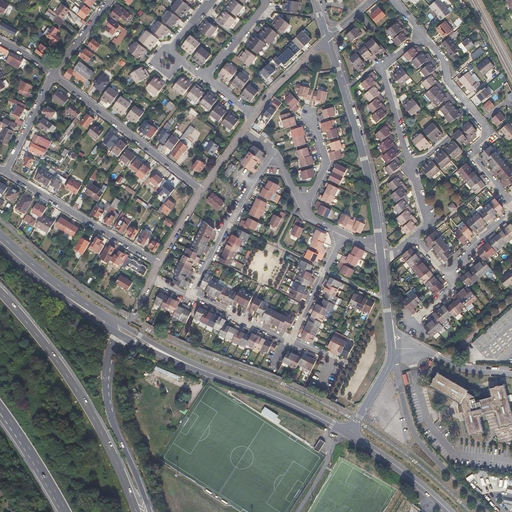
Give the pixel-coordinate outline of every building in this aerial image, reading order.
[(0,13),(4,16),(10,5),(7,3),(0,0),(0,12),(0,13),(0,12),(0,13)] [(83,0),(82,1),(91,7),(95,11),(97,8),(93,5),(96,0),(83,0)] [(185,11),(187,12),(190,7),(181,0),(177,0),(172,9),(182,16),(185,11)] [(226,9),(236,16),(243,7),(233,0),(230,0),(228,3),(229,5),(228,6),(226,9)] [(282,11),(296,14),(298,3),(286,0),(286,4),(285,5),(283,5),(282,11)] [(438,14),(442,19),(453,10),(450,5),(447,8),(443,3),(439,0),(436,0),(430,5),(434,10),(438,14)] [(57,15),(62,19),(69,10),(63,6),(62,5),(55,14),(57,15)] [(90,11),(84,6),(81,11),(77,8),(77,9),(75,7),(73,10),(75,12),(74,12),(83,19),(90,11)] [(118,6),(110,16),(117,21),(120,18),(125,22),(131,15),(118,6)] [(377,23),(385,15),(379,8),(370,16),(377,23)] [(177,25),(181,20),(170,11),(163,20),(172,28),(174,25),(175,24),(177,25)] [(64,21),(62,19),(57,15),(55,18),(47,12),(45,15),(59,26),(64,21)] [(217,21),(228,30),(235,20),(225,12),(222,17),(221,16),(217,21)] [(271,25),(282,34),(289,25),(280,17),(278,20),(277,21),(275,20),(271,25)] [(397,34),(402,29),(400,27),(398,25),(401,23),(397,19),(390,25),(392,26),(386,31),(390,35),(387,37),(390,40),(397,34)] [(118,46),(126,35),(128,32),(117,24),(117,25),(112,21),(108,25),(109,26),(106,30),(113,35),(118,29),(122,32),(117,39),(115,37),(112,41),(118,46)] [(164,34),(166,36),(170,30),(159,21),(152,30),(161,38),(163,35),(164,34)] [(206,36),(209,38),(217,29),(207,21),(205,24),(204,25),(202,24),(198,29),(206,36)] [(0,28),(6,32),(9,27),(0,22),(0,28)] [(442,34),(441,35),(444,38),(453,31),(445,22),(437,29),(440,32),(441,31),(442,34)] [(454,55),(461,49),(457,45),(454,47),(453,45),(454,45),(451,40),(466,29),(463,26),(442,43),(448,49),(446,50),(455,61),(458,58),(454,55)] [(55,35),(58,31),(53,27),(46,36),(51,39),(48,43),(53,47),(60,39),(55,35)] [(259,35),(270,44),(277,34),(267,27),(264,31),(262,30),(259,35)] [(365,34),(362,29),(359,31),(358,30),(356,27),(346,36),(352,43),(357,38),(359,40),(360,38),(365,34)] [(408,39),(406,36),(405,35),(407,33),(403,28),(402,29),(397,34),(398,36),(393,40),(398,47),(408,39)] [(24,34),(13,29),(12,31),(10,34),(21,40),(24,34)] [(34,37),(39,40),(43,34),(37,31),(36,33),(34,37)] [(153,43),(154,45),(158,39),(147,31),(139,41),(149,48),(153,43)] [(292,41),(300,50),(311,40),(302,31),(292,41)] [(186,51),(191,55),(200,44),(190,36),(182,46),(188,50),(186,51)] [(246,45),(257,54),(265,44),(255,37),(251,41),(250,40),(246,45)] [(464,49),(466,48),(462,44),(468,38),(468,37),(459,44),(464,49)] [(462,44),(466,48),(468,50),(474,45),(468,38),(462,44)] [(366,45),(371,50),(375,55),(377,53),(379,52),(381,54),(385,51),(379,44),(378,45),(373,39),(366,45)] [(94,40),(89,46),(96,51),(101,45),(94,40)] [(284,65),(300,50),(292,41),(281,52),(277,56),(278,58),(282,63),(284,65)] [(141,55),(143,56),(147,51),(136,42),(129,51),(138,59),(140,56),(141,55)] [(47,56),(46,54),(49,51),(41,45),(36,52),(44,58),(46,58),(47,56)] [(377,57),(375,55),(371,50),(369,51),(365,46),(358,52),(367,62),(369,60),(371,58),(372,61),(377,57)] [(198,61),(197,62),(202,66),(211,55),(201,47),(193,57),(198,61)] [(414,59),(415,60),(422,53),(419,50),(416,52),(415,51),(412,48),(403,56),(409,63),(414,59)] [(483,52),(480,48),(471,55),(474,59),(483,52)] [(86,50),(81,57),(88,62),(93,55),(86,50)] [(246,65),(249,67),(256,57),(246,50),(244,52),(243,54),(242,52),(238,58),(246,65)] [(361,66),(363,65),(365,63),(357,53),(350,59),(354,64),(353,65),(359,72),(363,69),(361,66)] [(425,65),(431,60),(427,55),(425,57),(424,56),(422,53),(415,60),(412,62),(418,69),(423,65),(424,66),(425,65)] [(12,54),(7,63),(18,68),(23,60),(12,54)] [(278,58),(277,56),(273,60),(279,66),(282,63),(278,58)] [(434,63),(431,60),(425,65),(424,66),(425,68),(421,72),(426,78),(428,76),(433,72),(435,70),(433,67),(432,65),(434,63)] [(477,68),(483,77),(495,68),(489,60),(477,68)] [(90,82),(95,76),(93,75),(94,73),(80,62),(74,69),(74,70),(90,82)] [(224,77),(229,81),(237,71),(227,63),(218,75),(223,79),(224,77)] [(275,71),(268,64),(260,72),(267,79),(275,71)] [(137,84),(149,76),(146,71),(144,72),(143,70),(142,67),(131,74),(137,84)] [(410,78),(403,70),(401,68),(395,73),(396,75),(394,77),(402,86),(410,79),(410,78)] [(86,88),(90,82),(74,70),(73,71),(71,69),(65,77),(67,79),(71,74),(83,83),(82,85),(86,88)] [(378,82),(375,79),(374,77),(377,75),(374,71),(367,77),(368,79),(363,83),(369,90),(371,88),(378,82)] [(237,86),(239,87),(241,89),(249,79),(240,72),(231,83),(236,87),(237,86)] [(430,88),(437,82),(435,79),(433,78),(436,75),(433,72),(428,76),(426,78),(427,79),(422,83),(428,90),(430,88)] [(478,83),(469,72),(461,78),(472,92),(481,85),(479,82),(478,83)] [(102,76),(94,86),(102,92),(110,82),(102,76)] [(159,82),(154,78),(146,88),(156,96),(165,84),(160,81),(159,82)] [(173,87),(183,95),(192,84),(187,80),(185,81),(181,78),(173,87)] [(33,94),(30,93),(28,92),(31,86),(32,86),(23,81),(22,82),(20,81),(16,88),(19,90),(18,92),(31,98),(33,94)] [(381,85),(378,82),(371,88),(372,89),(367,94),(372,100),(380,94),(382,92),(380,89),(378,88),(381,85)] [(433,100),(442,92),(439,90),(438,88),(441,86),(437,82),(430,88),(431,89),(426,94),(432,101),(433,100)] [(511,102),(511,91),(507,82),(503,85),(511,102)] [(187,95),(187,96),(196,103),(204,93),(201,91),(200,90),(201,88),(196,84),(187,95)] [(246,99),(248,100),(250,102),(258,92),(249,85),(240,96),(245,101),(246,99)] [(107,101),(108,102),(111,104),(118,94),(109,87),(100,99),(105,103),(107,101)] [(306,100),(310,101),(312,91),(309,90),(309,89),(301,87),(300,88),(297,87),(296,94),(299,95),(298,96),(307,98),(306,100)] [(491,96),(484,87),(476,94),(483,102),(491,96)] [(58,91),(52,98),(62,106),(68,99),(58,91)] [(314,92),(312,101),(316,102),(316,101),(325,103),(327,93),(319,91),(318,93),(314,92)] [(209,92),(200,103),(209,110),(217,100),(214,98),(213,97),(214,96),(209,92)] [(443,103),(444,104),(451,98),(448,94),(445,96),(444,95),(442,92),(433,100),(438,107),(443,103)] [(376,111),(384,104),(382,102),(380,100),(383,97),(380,94),(372,100),(374,102),(369,105),(375,112),(376,111)] [(432,101),(426,94),(423,96),(429,103),(432,101)] [(119,110),(123,114),(131,104),(121,96),(112,108),(117,112),(119,110)] [(274,96),(272,99),(274,100),(270,107),(276,111),(280,106),(282,103),(274,96)] [(288,107),(293,113),(301,106),(291,96),(285,102),(289,106),(288,107)] [(18,106),(24,109),(25,106),(9,98),(8,101),(18,106)] [(446,116),(455,108),(453,105),(452,104),(454,102),(451,98),(444,104),(445,106),(440,110),(446,116)] [(420,108),(412,99),(409,101),(408,100),(402,105),(411,116),(420,108)] [(490,101),(483,107),(488,113),(495,107),(490,101)] [(171,111),(175,106),(170,102),(166,107),(171,111)] [(219,103),(210,114),(219,121),(227,112),(224,110),(223,109),(224,107),(219,103)] [(65,110),(76,118),(78,120),(83,114),(81,112),(82,111),(72,104),(69,108),(67,107),(65,110)] [(384,104),(376,111),(377,112),(373,116),(378,122),(388,114),(385,112),(384,110),(387,108),(384,104)] [(24,109),(18,106),(15,112),(14,111),(11,116),(19,119),(21,115),(19,114),(20,111),(22,112),(24,109)] [(132,120),(134,121),(136,123),(143,113),(134,106),(126,118),(131,122),(132,120)] [(43,118),(48,122),(56,111),(49,107),(47,109),(46,108),(43,112),(46,114),(43,118)] [(270,120),(276,111),(270,107),(264,115),(270,120)] [(321,123),(328,121),(327,118),(335,115),(332,107),(322,110),(323,115),(319,116),(321,123)] [(464,114),(461,110),(458,112),(457,110),(455,108),(446,116),(445,117),(451,123),(456,119),(457,120),(464,114)] [(230,111),(222,123),(231,130),(238,120),(236,118),(234,117),(236,115),(230,111)] [(500,111),(492,118),(498,124),(505,118),(500,111)] [(285,129),(296,125),(293,116),(290,117),(289,112),(281,115),(282,120),(285,129)] [(87,114),(80,123),(86,128),(93,119),(87,114)] [(48,122),(43,118),(38,127),(46,132),(47,130),(50,132),(54,126),(48,122)] [(5,128),(7,129),(7,127),(14,129),(16,125),(4,120),(2,123),(0,121),(0,125),(1,126),(5,128)] [(326,131),(332,129),(331,125),(334,124),(333,120),(328,121),(321,123),(323,132),(326,131)] [(146,134),(151,127),(144,122),(139,129),(145,133),(146,134)] [(167,123),(160,132),(161,133),(157,138),(163,144),(170,136),(167,133),(169,131),(167,130),(171,126),(168,124),(167,123)] [(391,133),(389,131),(388,129),(390,127),(387,123),(380,129),(381,130),(376,135),(381,142),(382,141),(390,135),(391,133)] [(465,133),(464,133),(471,141),(474,139),(472,136),(473,134),(476,132),(469,123),(462,128),(465,133)] [(511,137),(511,128),(507,123),(501,129),(510,140),(511,137)] [(103,131),(94,124),(87,133),(96,140),(103,131)] [(424,132),(433,143),(443,135),(434,124),(424,132)] [(152,126),(151,127),(146,134),(151,138),(157,130),(152,126)] [(190,126),(179,141),(180,142),(172,154),(178,159),(187,147),(182,143),(190,132),(192,133),(195,129),(190,126)] [(292,139),(304,135),(302,127),(290,131),(292,139)] [(7,129),(5,128),(0,137),(0,140),(8,144),(13,132),(7,129)] [(332,129),(326,131),(329,139),(338,137),(337,133),(340,132),(339,128),(332,129)] [(467,144),(471,141),(464,133),(463,135),(460,131),(453,136),(454,137),(461,145),(463,143),(465,141),(467,144)] [(110,132),(103,141),(110,147),(117,138),(110,132)] [(59,144),(67,135),(65,133),(57,143),(59,144)] [(50,142),(35,135),(32,141),(36,143),(47,149),(50,142)] [(304,135),(292,139),(295,148),(306,144),(304,140),(306,139),(304,135)] [(393,139),(390,135),(382,141),(384,143),(379,147),(384,153),(387,151),(393,145),(391,143),(390,141),(393,139)] [(423,149),(424,150),(430,145),(422,135),(413,142),(420,151),(423,149)] [(171,150),(179,141),(172,136),(165,145),(171,150)] [(120,140),(111,150),(118,155),(126,145),(120,140)] [(211,141),(205,150),(212,155),(219,146),(211,141)] [(338,150),(344,148),(343,144),(340,145),(339,141),(330,143),(332,152),(338,150)] [(462,150),(455,142),(452,145),(450,143),(445,148),(453,158),(462,150)] [(38,152),(43,155),(45,150),(32,144),(28,150),(37,155),(38,152)] [(397,150),(393,145),(387,151),(388,153),(383,157),(388,164),(396,158),(398,156),(396,153),(395,152),(397,150)] [(262,161),(265,158),(261,155),(263,153),(254,146),(250,152),(262,161)] [(483,162),(495,151),(491,146),(481,154),(484,156),(481,159),(483,162)] [(299,160),(311,156),(310,152),(308,153),(307,148),(296,151),(299,160)] [(128,165),(135,157),(131,154),(131,153),(126,149),(119,158),(128,165)] [(332,161),(342,158),(344,158),(343,154),(340,155),(338,150),(332,152),(330,152),(332,161)] [(442,167),(450,160),(442,150),(437,154),(438,156),(435,159),(442,167)] [(491,165),(500,157),(495,151),(483,162),(485,164),(488,162),(491,165)] [(260,164),(262,161),(250,152),(245,158),(255,165),(257,162),(260,164)] [(26,156),(24,160),(26,161),(24,164),(30,167),(34,160),(26,156)] [(302,170),(314,166),(311,156),(299,160),(302,170)] [(490,170),(493,173),(505,163),(500,157),(491,165),(493,167),(490,170)] [(253,168),(255,165),(245,158),(241,164),(254,173),(256,170),(253,168)] [(399,161),(396,158),(388,164),(390,166),(385,169),(390,176),(399,168),(397,165),(396,164),(399,161)] [(130,167),(137,172),(143,164),(136,159),(130,167)] [(431,159),(425,165),(426,166),(423,169),(430,177),(439,169),(431,159)] [(192,168),(197,171),(198,170),(201,172),(206,165),(198,160),(192,168)] [(457,171),(462,177),(464,174),(474,166),(472,163),(469,166),(466,163),(462,167),(457,171)] [(498,173),(500,176),(509,168),(505,163),(493,173),(495,176),(498,173)] [(149,169),(143,164),(137,172),(135,174),(142,179),(149,169)] [(224,174),(228,177),(235,167),(231,164),(224,174)] [(332,172),(343,177),(347,170),(336,164),(332,172)] [(462,177),(467,182),(476,174),(474,172),(477,170),(474,166),(464,174),(462,177)] [(35,178),(47,186),(53,175),(41,168),(35,178)] [(500,181),(502,184),(511,176),(511,171),(509,168),(500,176),(503,179),(500,181)] [(301,174),(303,182),(315,178),(312,171),(301,174)] [(343,177),(332,172),(328,180),(339,185),(343,177)] [(403,183),(400,180),(399,179),(402,176),(399,173),(392,179),(393,181),(388,184),(393,191),(395,189),(402,183),(403,183)] [(157,192),(160,189),(165,182),(166,180),(163,178),(162,179),(156,174),(150,181),(156,186),(154,189),(156,190),(156,191),(157,192)] [(467,182),(472,188),(484,178),(481,175),(478,177),(476,174),(467,182)] [(124,189),(125,187),(120,182),(123,178),(120,176),(115,182),(122,187),(124,189)] [(508,185),(510,187),(511,185),(511,176),(502,184),(505,187),(508,185)] [(64,183),(66,179),(61,177),(59,180),(55,178),(50,185),(57,189),(62,182),(64,183)] [(71,178),(65,187),(76,193),(82,184),(71,178)] [(477,193),(486,186),(483,183),(486,181),(484,178),(472,188),(476,194),(477,193)] [(272,192),(274,193),(278,185),(269,181),(267,186),(266,185),(264,188),(272,192)] [(174,189),(165,182),(160,189),(168,196),(174,189)] [(325,192),(334,196),(338,189),(327,183),(325,187),(327,188),(325,192)] [(405,187),(402,183),(395,189),(396,191),(391,195),(397,202),(404,195),(406,194),(404,191),(403,189),(405,187)] [(91,193),(90,195),(92,197),(92,198),(98,202),(103,193),(100,191),(101,190),(92,184),(87,191),(91,193)] [(126,186),(125,187),(124,189),(132,194),(133,195),(135,193),(126,186)] [(11,188),(6,197),(14,201),(19,192),(11,188)] [(272,192),(264,188),(262,193),(260,192),(258,196),(268,200),(272,192)] [(334,196),(325,192),(323,197),(321,196),(319,199),(330,204),(334,196)] [(213,194),(207,201),(218,210),(224,203),(213,194)] [(24,195),(16,209),(24,214),(32,200),(24,195)] [(401,212),(408,206),(406,203),(405,201),(407,199),(404,195),(397,202),(398,203),(394,207),(399,214),(401,212)] [(104,216),(102,219),(104,220),(104,221),(110,225),(115,217),(116,218),(118,214),(115,212),(116,212),(114,211),(120,201),(115,198),(110,206),(104,216)] [(500,210),(503,208),(495,198),(490,203),(497,213),(499,215),(502,213),(500,210)] [(168,199),(161,208),(168,214),(175,205),(168,199)] [(253,207),(264,212),(266,208),(264,208),(266,203),(257,199),(253,207)] [(325,205),(318,202),(315,207),(319,209),(317,213),(327,218),(331,210),(324,207),(325,205)] [(102,215),(104,216),(110,206),(106,203),(102,210),(95,206),(91,213),(98,218),(100,215),(101,216),(102,215)] [(452,211),(457,208),(453,203),(449,207),(452,211)] [(494,215),(497,213),(490,203),(484,208),(493,220),(497,218),(494,215)] [(41,218),(42,215),(46,208),(38,204),(32,213),(41,218)] [(405,222),(412,216),(410,214),(409,212),(412,210),(408,206),(401,212),(402,213),(397,218),(402,224),(405,222)] [(264,212),(253,207),(249,214),(259,219),(260,216),(262,216),(264,212)] [(491,223),(493,220),(484,208),(478,213),(486,222),(488,220),(491,223)] [(273,216),(269,224),(277,228),(280,221),(282,222),(285,215),(280,212),(278,217),(273,215),(273,216)] [(483,224),(486,222),(478,213),(472,218),(482,230),(485,227),(483,224)] [(348,230),(352,221),(349,219),(350,218),(342,214),(337,223),(345,227),(344,228),(348,230)] [(23,220),(33,227),(36,222),(31,219),(32,219),(26,215),(23,220)] [(36,226),(47,233),(53,224),(47,220),(48,218),(42,215),(41,218),(36,226)] [(121,218),(119,217),(113,226),(124,233),(131,221),(122,216),(121,218)] [(415,220),(412,216),(405,222),(406,224),(401,228),(407,235),(409,233),(416,227),(414,224),(413,222),(415,220)] [(56,226),(64,231),(69,223),(61,218),(56,226)] [(239,225),(246,229),(247,227),(254,230),(258,223),(249,218),(247,223),(242,220),(239,225)] [(479,232),(482,230),(472,218),(467,222),(467,223),(475,232),(477,230),(479,232)] [(166,219),(163,223),(170,227),(173,223),(166,219)] [(298,238),(301,232),(303,229),(299,227),(301,222),(296,220),(293,227),(294,228),(291,234),(298,238)] [(352,221),(348,230),(351,232),(352,230),(360,234),(364,225),(357,221),(356,223),(352,221)] [(213,232),(214,229),(213,228),(205,222),(201,230),(214,236),(216,233),(213,232)] [(69,223),(64,231),(73,236),(78,228),(69,223)] [(511,236),(511,224),(509,226),(506,223),(503,226),(511,236)] [(470,235),(473,233),(471,232),(465,224),(459,229),(467,238),(469,241),(472,238),(470,235)] [(508,242),(511,238),(511,236),(503,226),(500,228),(502,232),(500,233),(508,242)] [(131,227),(127,233),(128,234),(127,235),(133,238),(137,231),(131,227)] [(143,227),(135,240),(143,245),(147,238),(151,232),(143,227)] [(238,232),(234,231),(232,234),(243,239),(246,241),(250,234),(243,231),(239,229),(238,232)] [(464,240),(467,238),(459,229),(454,234),(459,240),(464,245),(467,243),(464,240)] [(213,240),(214,236),(201,230),(197,236),(208,242),(210,238),(213,240)] [(314,239),(323,243),(325,240),(324,239),(326,235),(316,230),(312,238),(314,239)] [(425,244),(428,247),(440,237),(435,231),(425,239),(428,242),(425,244)] [(502,247),(508,242),(500,233),(497,236),(495,233),(492,235),(502,247)] [(240,246),(243,239),(232,234),(230,237),(227,236),(226,239),(240,246)] [(496,252),(502,247),(492,235),(489,238),(491,241),(488,243),(496,252)] [(208,250),(209,247),(206,245),(208,242),(197,236),(194,243),(208,250)] [(157,242),(158,239),(154,237),(148,247),(149,248),(154,252),(160,244),(157,242)] [(433,248),(435,250),(445,242),(440,237),(428,247),(430,250),(433,248)] [(75,249),(83,254),(90,243),(81,238),(75,249)] [(96,253),(99,255),(104,246),(101,244),(102,241),(96,238),(90,248),(96,252),(96,253)] [(237,252),(240,246),(226,239),(224,242),(228,244),(226,247),(237,252)] [(316,252),(323,255),(325,250),(321,248),(323,243),(314,239),(310,247),(317,250),(316,252)] [(435,255),(437,258),(449,248),(445,242),(435,250),(438,253),(435,255)] [(206,253),(208,250),(194,243),(191,250),(198,253),(201,255),(203,252),(206,253)] [(490,257),(496,252),(488,243),(485,245),(483,243),(480,245),(490,257)] [(401,256),(406,262),(416,254),(413,251),(416,249),(413,245),(401,256)] [(485,262),(490,257),(480,245),(478,247),(480,250),(477,252),(480,256),(485,262)] [(111,260),(113,256),(110,254),(114,248),(110,246),(108,250),(105,248),(100,258),(109,263),(111,260)] [(233,259),(237,252),(226,247),(224,250),(221,249),(219,252),(233,259)] [(360,259),(361,260),(365,252),(355,247),(353,251),(352,251),(350,254),(360,259)] [(198,261),(199,258),(196,257),(198,253),(191,250),(188,248),(184,255),(198,261)] [(442,259),(445,262),(454,254),(449,248),(437,258),(440,261),(442,259)] [(321,260),(323,255),(316,252),(316,254),(308,250),(304,258),(314,262),(316,258),(321,260)] [(122,266),(124,263),(127,258),(128,257),(119,251),(117,256),(114,254),(113,256),(111,260),(122,267),(122,266)] [(219,260),(230,266),(233,259),(219,252),(218,255),(221,257),(219,260)] [(341,261),(348,265),(349,263),(356,267),(360,259),(350,254),(348,259),(343,256),(341,261)] [(406,262),(411,267),(423,257),(420,254),(418,256),(416,254),(406,262)] [(196,265),(198,261),(184,255),(181,261),(192,266),(193,263),(196,265)] [(490,268),(485,262),(480,256),(477,259),(480,262),(477,264),(485,273),(490,268)] [(416,273),(425,265),(423,263),(426,260),(423,257),(411,267),(416,273)] [(127,266),(135,270),(138,264),(136,263),(137,262),(133,260),(132,261),(127,258),(124,263),(127,265),(127,266)] [(312,274),(314,270),(311,269),(313,266),(302,260),(299,267),(302,269),(312,274)] [(192,275),(193,271),(190,270),(192,266),(181,261),(178,268),(192,275)] [(348,265),(341,261),(338,266),(343,269),(340,273),(350,278),(354,270),(347,267),(348,265)] [(479,278),(485,273),(477,264),(475,266),(472,263),(469,266),(479,278)] [(138,264),(135,270),(143,275),(147,269),(145,268),(146,268),(141,265),(141,266),(138,264)] [(416,273),(421,278),(423,276),(433,268),(430,265),(427,267),(425,265),(416,273)] [(473,283),(479,278),(469,266),(466,268),(468,272),(466,274),(473,283)] [(187,276),(190,278),(192,275),(178,268),(175,275),(177,276),(185,280),(187,276)] [(421,278),(425,284),(434,276),(432,274),(435,271),(433,268),(423,276),(421,278)] [(490,268),(485,273),(489,278),(495,273),(490,268)] [(311,277),(312,274),(302,269),(299,276),(313,282),(314,279),(311,277)] [(500,279),(507,288),(511,283),(511,275),(509,272),(500,279)] [(468,287),(473,283),(466,274),(463,276),(461,273),(458,276),(464,283),(468,287)] [(208,287),(211,280),(213,277),(206,274),(205,277),(200,288),(203,289),(204,286),(208,287)] [(133,283),(120,275),(116,283),(128,291),(133,283)] [(187,285),(189,286),(191,283),(190,282),(185,280),(177,276),(173,282),(180,286),(185,288),(187,285)] [(311,286),(313,282),(299,276),(296,282),(306,287),(308,284),(311,286)] [(425,284),(430,290),(442,280),(440,276),(437,279),(434,276),(425,284)] [(338,289),(341,283),(330,278),(329,281),(325,279),(324,282),(338,289)] [(207,296),(211,297),(218,283),(211,280),(208,287),(206,290),(209,292),(207,296)] [(430,290),(435,295),(444,287),(442,285),(445,283),(442,280),(430,290)] [(306,296),(308,292),(305,290),(306,287),(296,282),(292,289),(306,296)] [(324,290),(335,296),(338,289),(324,282),(322,286),(326,287),(324,290)] [(216,296),(219,297),(224,286),(218,283),(211,297),(215,299),(216,296)] [(477,298),(468,287),(464,283),(461,286),(464,288),(461,291),(471,303),(477,298)] [(221,302),(224,304),(231,290),(224,286),(219,297),(223,299),(221,302)] [(305,299),(306,296),(292,289),(289,295),(300,300),(301,297),(305,299)] [(229,302),(232,304),(238,293),(231,290),(224,304),(228,305),(229,302)] [(238,302),(241,304),(246,293),(239,290),(238,293),(232,304),(236,305),(238,302)] [(338,297),(335,296),(324,290),(322,294),(326,296),(324,298),(335,304),(338,297)] [(466,308),(471,303),(461,291),(458,293),(456,290),(453,293),(455,295),(456,296),(466,308)] [(154,303),(161,306),(168,293),(164,291),(163,294),(159,293),(154,303)] [(349,304),(356,307),(363,293),(359,292),(358,294),(354,293),(353,296),(349,303),(349,304)] [(414,292),(408,296),(416,306),(419,304),(421,307),(424,304),(419,298),(415,293),(414,292)] [(161,306),(167,310),(173,299),(170,298),(171,294),(168,293),(161,306)] [(244,305),(243,308),(246,310),(249,304),(253,296),(246,293),(241,304),(244,305)] [(356,307),(362,311),(368,299),(365,298),(366,295),(363,293),(356,307)] [(413,309),(416,306),(408,296),(403,301),(405,304),(413,314),(416,312),(413,309)] [(460,313),(466,308),(456,296),(453,298),(455,301),(452,304),(460,313)] [(167,310),(174,313),(178,306),(181,299),(178,297),(176,301),(173,299),(167,310)] [(254,310),(257,312),(263,301),(256,298),(249,312),(252,313),(254,310)] [(332,311),(335,304),(324,298),(322,302),(319,300),(318,304),(328,309),(332,311)] [(371,301),(368,299),(362,311),(369,314),(376,300),(372,298),(371,301)] [(259,317),(262,318),(267,307),(269,304),(263,301),(257,312),(260,313),(259,317)] [(454,317),(460,313),(452,304),(449,306),(447,303),(444,305),(452,315),(454,317)] [(172,317),(179,320),(186,306),(183,304),(181,307),(178,306),(174,313),(172,317)] [(325,316),(328,309),(318,304),(316,307),(313,305),(311,308),(325,316)] [(194,318),(200,321),(207,307),(204,305),(202,309),(199,307),(199,308),(194,318)] [(439,305),(436,307),(446,319),(452,315),(444,305),(442,308),(439,305)] [(179,320),(186,323),(189,317),(191,312),(188,311),(190,308),(186,306),(179,320)] [(200,321),(207,324),(212,314),(209,312),(211,309),(207,307),(200,321)] [(264,323),(267,325),(274,311),(267,307),(262,318),(265,320),(264,323)] [(441,324),(446,319),(436,307),(434,310),(436,313),(433,315),(441,324)] [(311,317),(322,322),(325,316),(311,308),(309,312),(313,314),(311,317)] [(511,342),(511,309),(473,344),(485,357),(494,359),(511,342)] [(272,323),(276,325),(281,314),(274,311),(267,325),(271,326),(272,323)] [(207,324),(214,328),(221,314),(217,312),(216,316),(212,314),(207,324)] [(214,328),(220,331),(226,321),(222,319),(224,315),(221,314),(214,328)] [(280,331),(282,328),(287,317),(281,314),(276,325),(279,326),(277,330),(280,331)] [(290,328),(291,326),(294,321),(296,317),(289,314),(287,317),(282,328),(286,329),(287,326),(290,328)] [(308,324),(318,329),(322,322),(311,317),(308,315),(306,319),(309,321),(308,324)] [(443,327),(441,324),(433,315),(430,318),(432,320),(429,322),(438,332),(443,327)] [(219,334),(225,337),(231,327),(227,326),(229,322),(226,321),(220,331),(219,334)] [(432,336),(438,332),(429,322),(427,324),(425,322),(422,325),(431,335),(432,336)] [(301,329),(315,336),(318,329),(308,324),(306,327),(303,325),(301,329)] [(225,337),(232,341),(239,327),(236,325),(234,329),(231,327),(225,337)] [(232,341),(239,344),(244,334),(241,332),(242,329),(239,327),(232,341)] [(312,342),(315,336),(301,329),(299,332),(303,334),(301,337),(312,342)] [(245,347),(247,343),(252,333),(249,332),(247,335),(244,334),(239,344),(245,347)] [(247,343),(254,347),(261,333),(257,332),(256,335),(252,333),(247,343)] [(254,347),(260,350),(265,340),(262,338),(264,335),(261,333),(254,347)] [(330,351),(333,353),(340,339),(333,335),(333,336),(330,343),(328,346),(331,348),(330,351)] [(267,353),(269,349),(272,343),(274,340),(270,338),(269,342),(265,340),(260,350),(267,353)] [(338,352),(341,353),(347,342),(340,339),(333,353),(337,355),(338,352)] [(343,358),(346,359),(353,345),(347,342),(341,353),(344,355),(343,358)] [(283,361),(289,365),(295,354),(292,352),(293,349),(290,348),(283,361)] [(296,368),(298,364),(303,354),(300,352),(298,355),(295,354),(289,365),(296,368)] [(298,364),(304,368),(311,354),(308,352),(306,356),(303,354),(298,364)] [(313,359),(315,356),(311,354),(304,368),(311,371),(316,360),(313,359)] [(178,379),(179,375),(156,366),(155,370),(178,379)] [(469,390),(439,373),(439,372),(437,372),(437,373),(435,377),(434,377),(433,379),(433,381),(430,385),(429,385),(430,387),(431,387),(462,405),(463,412),(462,412),(468,435),(469,437),(470,436),(474,435),(475,435),(477,435),(478,433),(482,432),(483,433),(484,431),(483,431),(481,418),(482,416),(494,413),(496,414),(496,416),(495,417),(497,424),(498,424),(499,427),(499,428),(501,429),(501,428),(506,427),(509,426),(509,425),(511,424),(511,412),(505,385),(505,384),(504,383),(503,384),(499,385),(498,384),(496,385),(495,386),(490,387),(489,388),(490,389),(491,396),(475,400),(474,396),(468,392),(469,390)] [(265,406),(261,412),(275,421),(278,416),(265,406)] [(320,439),(314,449),(319,452),(325,442),(320,439)] [(511,508),(511,507),(511,500),(504,499),(502,505),(511,508)]
